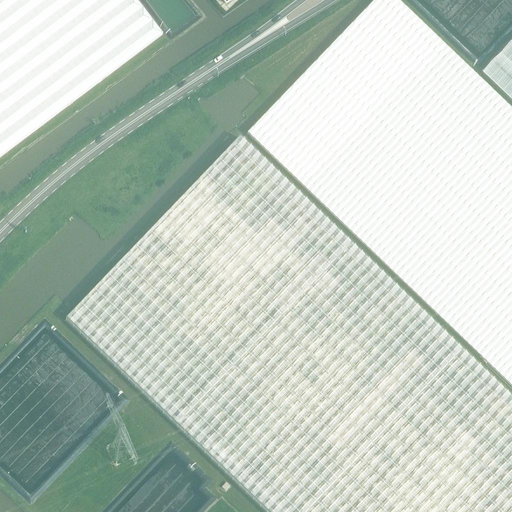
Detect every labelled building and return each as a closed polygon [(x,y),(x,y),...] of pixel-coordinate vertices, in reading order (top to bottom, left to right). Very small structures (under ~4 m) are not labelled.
[(137,0),(0,0),(0,158),(163,34),(137,0)] [(187,12),(187,11),(186,8),(185,5),(184,2),(181,0),(161,0),(160,1),(159,3),(157,6),(157,9),(156,12),(157,14),(158,17),(159,19),(161,22),(162,23),(165,25),(167,26),(171,26),(174,26),(177,26),(179,24),(182,23),(184,20),(185,18),(186,15),(187,12)] [(375,0),(246,133),(511,388),(511,111),(396,0),(375,0)] [(511,42),(482,74),(511,102),(511,42)] [(265,511),(511,511),(511,400),(240,139),(66,320),(265,511)]
